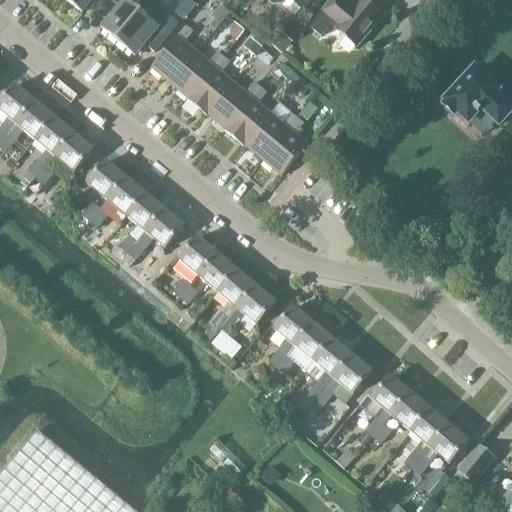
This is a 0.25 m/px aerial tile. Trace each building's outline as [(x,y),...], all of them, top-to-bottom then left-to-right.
[(66,0),(83,14),(94,0),(66,0)] [(119,44),(152,4),(147,0),(110,0),(119,8),(101,29),(119,44)] [(284,5),(287,0),(288,0),(303,11),(312,0),(267,0),(275,6),(284,5)] [(383,18),(362,1),(354,11),(340,0),(332,0),(321,14),(310,28),(321,38),(331,26),(358,49),(383,18)] [(152,4),(119,44),(136,58),(145,46),(155,54),(178,26),(152,4)] [(171,86),(197,54),(185,44),(194,34),(187,29),(179,39),(152,70),(171,86)] [(189,101),(224,59),(218,54),(209,65),(197,54),(171,86),(189,101)] [(207,117),(208,116),(234,85),(222,75),(231,64),(224,59),(189,101),(189,102),(207,117)] [(300,94),(313,76),(302,69),(290,87),(300,94)] [(475,71),(473,73),(470,71),(459,83),(462,85),(446,103),(447,105),(444,108),(455,118),(458,114),(469,125),(478,116),(479,117),(482,114),(480,113),(482,110),(500,127),(511,113),(511,111),(495,96),(499,92),(475,71)] [(226,132),(261,90),(255,85),(246,95),(234,85),(208,116),(226,132)] [(0,146),(16,127),(35,104),(15,88),(0,106),(0,114),(8,121),(0,131),(0,146)] [(244,148),(245,147),(271,116),(259,106),(267,95),(261,90),(226,132),(225,133),(244,148)] [(0,149),(7,155),(24,133),(36,143),(54,120),(35,104),(16,127),(0,146),(0,149)] [(263,163),(298,120),(292,115),(283,126),(271,116),(245,147),(263,163)] [(55,159),(74,136),(54,120),(36,143),(47,153),(21,183),(28,189),(36,180),(36,181),(48,167),(55,159)] [(298,120),(263,163),(282,178),(308,147),(296,136),(304,126),(298,120)] [(74,136),(55,159),(75,175),(94,152),(74,136)] [(107,203),(126,180),(106,164),(87,187),(107,203)] [(48,167),(36,181),(45,188),(56,174),(48,167)] [(127,219),(145,196),(126,180),(107,203),(127,219)] [(124,261),(146,235),(165,212),(145,196),(127,219),(139,228),(117,255),(124,261)] [(84,233),(91,225),(101,212),(93,205),(76,225),(84,233)] [(108,218),(101,212),(91,225),(98,230),(108,218)] [(131,269),(155,242),(166,250),(185,227),(165,212),(146,235),(124,261),(123,262),(131,269)] [(380,242),(371,235),(365,243),(373,250),(380,242)] [(199,279),(218,256),(198,240),(180,263),(199,279)] [(190,307),(207,286),(218,295),(237,272),(218,256),(199,279),(191,288),(181,301),(190,307)] [(220,333),(256,288),(237,272),(218,295),(230,305),(204,336),(214,345),(222,335),(220,333)] [(173,294),(181,301),(191,288),(184,282),(173,294)] [(228,339),(246,318),(257,327),(276,304),(256,288),(220,333),(222,335),(225,337),(228,339)] [(296,349),(314,326),(294,310),(275,332),(287,342),(270,363),(279,370),(289,358),(296,349)] [(315,365),(334,342),(314,326),(296,349),(315,365)] [(241,351),(228,339),(225,337),(216,347),(233,360),(241,351)] [(308,396),(298,408),(307,415),(317,402),(334,381),(345,369),(353,359),(334,342),(315,365),(326,374),(308,396)] [(296,364),(289,358),(279,370),(286,376),(296,364)] [(324,408),(342,388),(354,398),(373,375),(353,359),(334,381),(317,402),(324,408)] [(250,372),(255,386),(267,382),(262,368),(250,372)] [(376,422),(358,444),(364,449),(368,445),(392,418),(410,396),(390,380),(372,402),(385,412),(376,422)] [(400,425),(412,435),(430,413),(410,396),(392,418),(368,445),(377,453),(400,425)] [(449,429),(430,413),(412,435),(422,444),(405,465),(413,473),(449,429)] [(469,445),(449,429),(413,473),(421,478),(438,457),(451,467),(469,445)] [(0,511),(133,511),(37,432),(0,475),(0,511)] [(311,436),(306,442),(316,451),(321,445),(311,436)] [(480,448),(460,472),(453,480),(463,489),(470,482),(472,484),(493,460),(480,448)] [(342,473),(355,460),(347,453),(335,466),(342,473)] [(435,500),(450,481),(440,473),(425,492),(435,500)] [(511,511),(511,496),(498,511),(499,511),(498,511),(511,511)]
